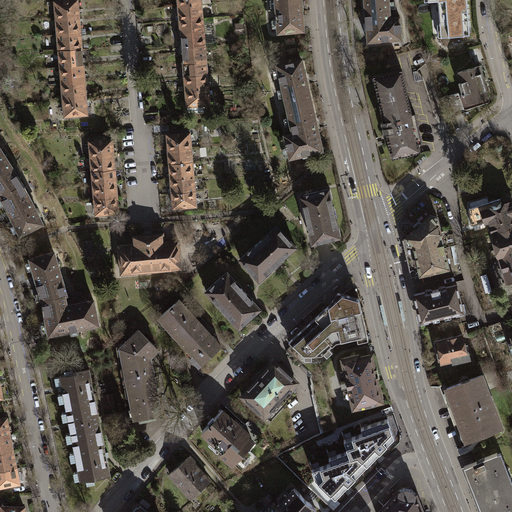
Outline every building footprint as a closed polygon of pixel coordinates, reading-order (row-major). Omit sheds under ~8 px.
[(78,0),(68,0),(55,1),(56,18),(80,16),(78,0)] [(300,0),(275,0),(278,31),(303,29),(300,0)] [(363,0),(367,42),(401,39),(399,17),(390,17),(388,0),(363,0)] [(443,24),(444,36),(467,34),(464,0),(425,0),(426,1),(436,0),(438,24),(443,24)] [(201,3),(178,5),(180,19),(203,18),(201,3)] [(80,16),(56,18),(57,34),(81,32),(80,16)] [(203,18),(180,19),(181,34),(204,32),(203,18)] [(81,32),(57,34),(59,50),(82,49),(81,32)] [(204,32),(181,34),(182,48),(205,47),(204,32)] [(205,47),(182,48),(183,62),(206,60),(205,47)] [(82,49),(59,50),(60,67),(83,65),(82,49)] [(416,63),(429,60),(426,49),(413,53),(416,63)] [(287,107),(311,102),(301,59),(277,65),(287,107)] [(206,60),(183,62),(184,77),(207,75),(206,60)] [(83,65),(60,67),(61,83),(85,82),(83,65)] [(467,104),(469,103),(470,107),(479,105),(478,100),(489,97),(479,65),(457,72),(460,82),(458,83),(461,92),(463,91),(467,104)] [(373,77),(392,158),(421,151),(419,142),(422,141),(415,112),(412,113),(402,70),(373,77)] [(207,75),(184,77),(185,91),(208,89),(207,75)] [(85,82),(61,83),(63,100),(86,98),(85,82)] [(208,89),(185,91),(187,113),(210,111),(208,89)] [(463,91),(461,92),(449,95),(455,115),(471,110),(470,107),(469,103),(467,104),(463,91)] [(86,98),(63,100),(64,116),(87,114),(86,98)] [(311,102),(287,107),(292,133),(285,134),(290,157),(322,150),(311,102)] [(190,132),(167,134),(168,149),(192,147),(190,132)] [(112,139),(88,141),(90,156),(113,153),(112,139)] [(192,147),(168,149),(169,164),(193,162),(192,147)] [(0,148),(0,194),(0,195),(21,183),(0,148)] [(113,153),(90,156),(91,170),(115,168),(113,153)] [(193,162),(169,164),(170,178),(194,176),(193,162)] [(115,168),(91,170),(92,185),(116,183),(115,168)] [(194,176),(170,178),(172,193),(195,191),(194,176)] [(470,180),(457,181),(458,193),(471,192),(470,180)] [(21,183),(0,195),(20,234),(42,223),(21,183)] [(116,183),(92,185),(94,200),(118,198),(116,183)] [(312,243),(340,237),(329,189),(305,194),(301,197),(312,243)] [(195,191),(172,193),(173,208),(196,206),(195,191)] [(511,227),(511,201),(506,203),(504,197),(480,204),(485,221),(488,220),(492,234),(511,227)] [(118,198),(94,200),(95,215),(119,212),(118,198)] [(412,276),(449,268),(438,217),(431,214),(403,240),(412,276)] [(276,225),(239,259),(259,280),(296,247),(276,225)] [(511,253),(511,227),(492,234),(500,258),(511,253)] [(119,246),(121,273),(181,268),(179,240),(164,242),(163,233),(133,235),(133,244),(119,246)] [(455,240),(452,233),(445,235),(448,246),(456,245),(455,240)] [(42,300),(64,294),(66,294),(54,251),(30,258),(42,300)] [(511,280),(511,253),(500,258),(502,267),(498,268),(503,283),(511,280)] [(205,291),(239,328),(260,308),(226,271),(205,291)] [(420,322),(464,311),(457,284),(414,294),(420,322)] [(358,341),(368,339),(359,298),(338,292),(330,305),(289,341),(303,354),(322,355),(336,341),(357,337),(358,341)] [(98,324),(94,300),(66,305),(64,294),(42,300),(48,334),(98,324)] [(191,357),(198,366),(221,346),(179,299),(159,317),(193,355),(191,357)] [(511,337),(511,328),(509,319),(489,326),(495,344),(511,337)] [(139,372),(151,370),(149,357),(157,348),(138,330),(120,347),(126,377),(140,374),(139,372)] [(453,362),(470,359),(468,351),(466,352),(463,335),(434,341),(438,361),(442,362),(453,360),(453,362)] [(353,407),(381,400),(376,376),(379,376),(377,367),(375,367),(372,354),(359,357),(358,354),(342,358),(353,407)] [(241,395),(263,417),(265,415),(268,415),(272,411),(271,408),(289,390),(292,389),(296,385),(296,382),(297,381),(274,360),(261,375),(259,374),(254,379),(256,381),(241,395)] [(88,369),(59,375),(66,410),(95,404),(88,369)] [(140,374),(126,377),(135,418),(139,418),(140,420),(156,417),(156,414),(160,413),(151,370),(139,372),(140,374)] [(338,427),(325,372),(309,376),(324,432),(338,427)] [(463,441),(501,427),(481,374),(444,388),(463,441)] [(95,404),(66,410),(73,441),(102,435),(95,404)] [(248,435),(222,410),(214,417),(213,416),(207,421),(209,423),(202,431),(222,450),(220,452),(233,464),(253,442),(247,436),(248,435)] [(0,418),(0,435),(10,434),(7,417),(0,418)] [(351,459),(357,456),(367,466),(394,438),(388,419),(361,428),(363,433),(352,437),(354,442),(346,445),(348,451),(351,459)] [(0,435),(0,452),(13,450),(10,434),(0,435)] [(102,435),(73,441),(81,480),(110,474),(102,435)] [(0,452),(0,469),(16,466),(13,450),(0,452)] [(314,475),(315,479),(335,498),(367,466),(357,456),(351,459),(348,451),(337,455),(339,460),(320,467),(322,472),(314,475)] [(481,511),(511,511),(511,481),(500,452),(464,467),(481,511)] [(191,497),(210,480),(188,456),(169,473),(191,497)] [(0,485),(11,484),(12,490),(23,488),(22,482),(19,482),(16,466),(0,469),(0,485)] [(294,487),(279,503),(287,511),(311,511),(316,508),(294,487)] [(422,511),(416,493),(412,488),(406,487),(400,489),(391,498),(388,498),(383,503),(383,506),(377,511),(422,511)] [(287,511),(279,503),(270,511),(287,511)]
